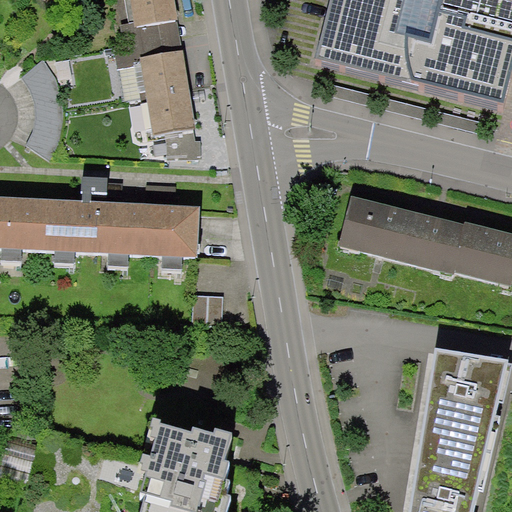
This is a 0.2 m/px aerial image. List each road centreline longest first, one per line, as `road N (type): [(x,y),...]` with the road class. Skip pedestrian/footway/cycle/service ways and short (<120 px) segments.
road 1 (secondary): [(323,511),(248,117)]
road 2 (residential): [(248,117),(511,180)]
